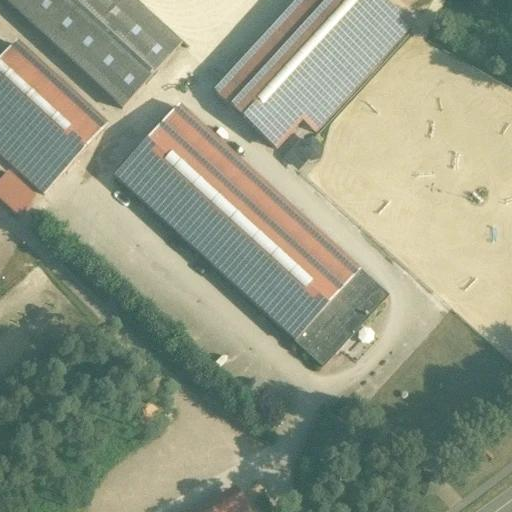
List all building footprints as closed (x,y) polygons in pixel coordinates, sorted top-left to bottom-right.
[(179,48),(125,0),(0,0),(121,111),(179,48)] [(297,0),(223,81),(212,94),(275,151),(301,123),(314,134),(409,31),(375,0),(297,0)] [(105,129),(14,46),(0,61),(0,157),(43,197),(105,129)] [(357,274),(177,110),(113,180),(293,344),(357,274)] [(309,143),(301,146),(289,160),(299,169),(306,160),(315,157),(317,149),(309,143)] [(7,174),(0,181),(0,202),(17,218),(34,200),(7,174)] [(293,344),(292,344),(321,370),(386,299),(358,274),(357,274),(293,344)]
